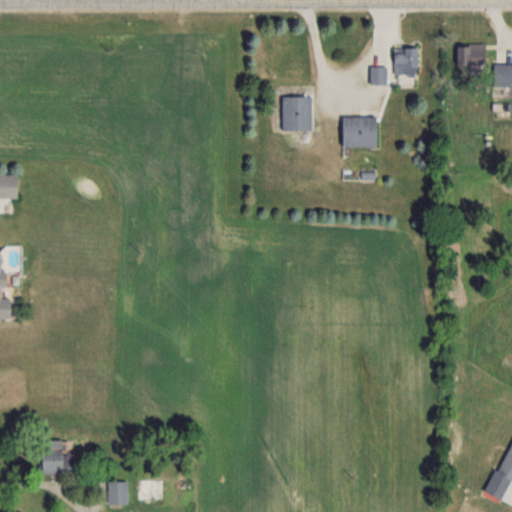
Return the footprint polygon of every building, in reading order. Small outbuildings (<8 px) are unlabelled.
[(483,44),(454,44),(454,65),(483,65),(483,44)] [(392,46),(392,75),(415,75),(415,46),(392,46)] [(511,63),(492,63),(492,86),(511,86),(511,63)] [(384,83),(384,66),(369,66),(369,83),(384,83)] [(310,96),(281,96),(281,130),(310,129),(310,96)] [(374,146),(374,116),(340,116),(340,146),(374,146)] [(0,196),(15,197),(15,173),(0,172),(0,196)] [(0,317),(9,318),(9,297),(0,297),(1,250),(0,249),(0,317)] [(511,504),(511,433),(485,493),(511,504)] [(39,439),(39,473),(66,473),(66,439),(39,439)] [(163,500),(163,479),(137,479),(137,500),(163,500)] [(126,503),(126,481),(106,481),(106,503),(126,503)]
